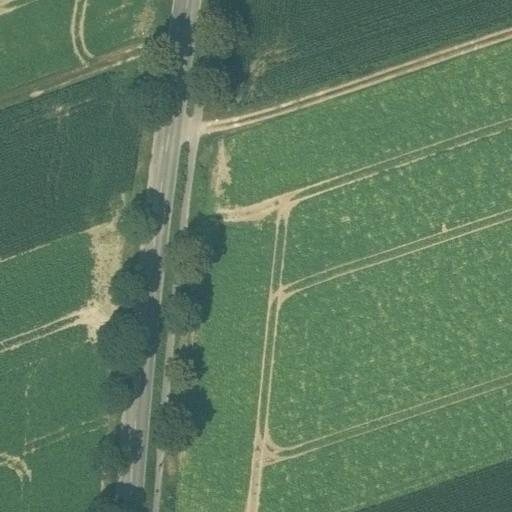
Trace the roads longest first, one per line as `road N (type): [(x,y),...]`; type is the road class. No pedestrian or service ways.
road 1 (secondary): [(192,0),(128,511)]
road 2 (track): [(173,125),(220,126),(511,32)]
road 3 (track): [(184,55),(133,47),(0,95)]
